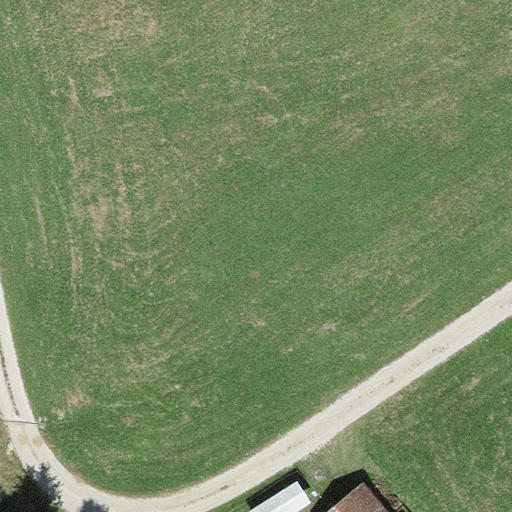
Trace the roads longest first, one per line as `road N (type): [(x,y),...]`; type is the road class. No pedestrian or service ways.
road 1 (track): [(183,511),(511,303)]
road 2 (track): [(0,387),(9,435),(44,490),(76,511)]
